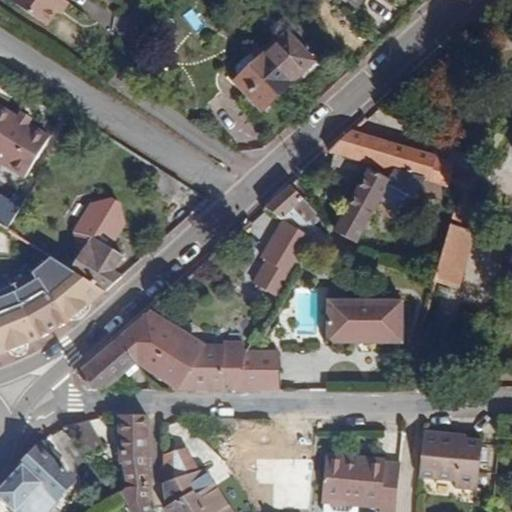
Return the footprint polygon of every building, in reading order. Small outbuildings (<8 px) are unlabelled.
[(57,9),(62,0),(14,0),(47,22),(57,9)] [(71,1),(69,0),(62,0),(57,9),(63,13),(71,1)] [(288,31),(259,58),(240,77),(237,80),(248,93),(242,99),(256,115),(315,59),(288,31)] [(240,77),(259,58),(250,49),(231,67),(240,77)] [(48,134),(27,121),(16,114),(0,104),(0,160),(24,175),(48,134)] [(16,114),(27,121),(31,116),(20,109),(16,114)] [(352,128),(329,148),(373,162),(441,183),(459,188),(450,223),(461,226),(476,176),(452,169),(454,163),(435,158),(436,154),(352,128)] [(441,183),(373,162),(334,230),(355,241),(380,198),(406,213),(416,197),(442,197),(441,183)] [(169,201),(182,181),(158,166),(145,186),(169,201)] [(290,183),(264,205),(283,218),(312,236),(316,238),(320,229),(313,225),(306,220),(315,212),(290,183)] [(73,269),(106,290),(124,275),(117,270),(125,255),(112,248),(126,223),(121,203),(114,199),(93,204),(76,232),(81,255),(73,269)] [(320,218),(315,212),(306,220),(313,225),(320,218)] [(312,236),(283,218),(262,255),(267,259),(254,281),(278,296),(312,236)] [(439,260),(464,267),(475,230),(461,226),(450,223),(439,260)] [(320,229),(316,238),(326,245),(331,236),(320,229)] [(331,236),(326,245),(344,254),(349,244),(332,233),(331,236)] [(344,254),(358,258),(361,248),(349,244),(344,254)] [(35,270),(69,318),(71,316),(91,301),(106,290),(73,269),(54,257),(35,270)] [(439,260),(434,279),(458,285),(464,267),(439,260)] [(39,335),(69,318),(35,270),(12,283),(39,335)] [(0,288),(0,342),(3,350),(12,346),(30,339),(39,335),(12,283),(0,288)] [(326,337),(401,339),(402,296),(326,295),(326,337)] [(91,301),(71,316),(78,316),(85,313),(89,308),(91,301)] [(116,337),(136,360),(141,364),(179,388),(232,388),(246,347),(223,348),(223,344),(205,343),(202,347),(145,312),(116,337)] [(126,369),(136,360),(116,337),(79,371),(91,385),(105,387),(126,369)] [(29,345),(30,339),(12,346),(17,350),(24,349),(29,345)] [(246,347),(232,388),(260,388),(275,349),(248,347),(246,347)] [(141,364),(136,360),(126,369),(131,374),(141,364)] [(131,511),(152,511),(150,502),(147,417),(119,415),(121,465),(125,464),(130,488),(122,495),(127,503),(131,511)] [(235,436),(236,421),(197,420),(196,435),(235,436)] [(103,446),(87,422),(67,426),(98,466),(106,458),(100,450),(103,446)] [(455,435),(425,431),(420,479),(456,483),(455,489),(478,491),(483,442),(455,439),(455,435)] [(43,445),(38,450),(57,465),(60,462),(43,445)] [(164,455),(166,483),(184,477),(198,472),(186,448),(164,455)] [(38,450),(0,491),(0,498),(13,511),(15,511),(20,508),(24,511),(49,511),(59,504),(56,501),(74,482),(57,465),(38,450)] [(396,511),(400,464),(385,463),(385,460),(327,456),(323,502),(324,502),(359,506),(380,508),(379,511),(396,511)] [(231,511),(205,470),(198,472),(184,477),(187,495),(198,511),(231,511)] [(167,509),(169,511),(198,511),(187,495),(184,477),(166,483),(167,509)] [(358,511),(359,506),(324,502),(323,511),(358,511)]
